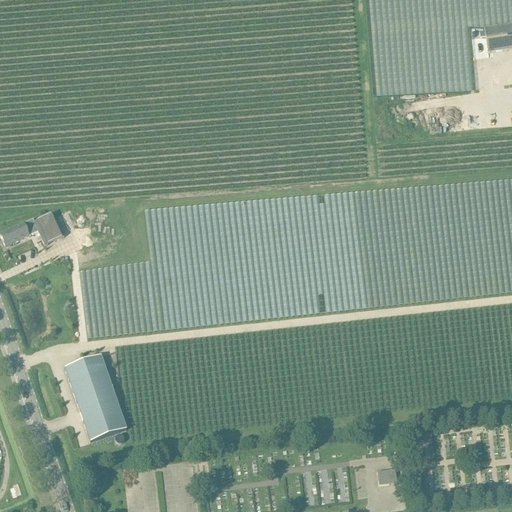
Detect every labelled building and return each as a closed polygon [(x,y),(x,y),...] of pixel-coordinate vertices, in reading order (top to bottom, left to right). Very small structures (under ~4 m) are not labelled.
[(511,25),(489,29),(483,30),(487,55),(511,50),(511,25)] [(32,221),(12,231),(0,236),(0,238),(5,249),(38,234),(45,248),(64,239),(53,215),(34,224),(32,221)] [(76,304),(79,340),(124,337),(119,277),(128,277),(127,268),(80,272),(83,304),(76,304)] [(100,358),(64,371),(90,444),(126,432),(100,358)] [(377,474),(378,487),(396,485),(395,472),(377,474)]
